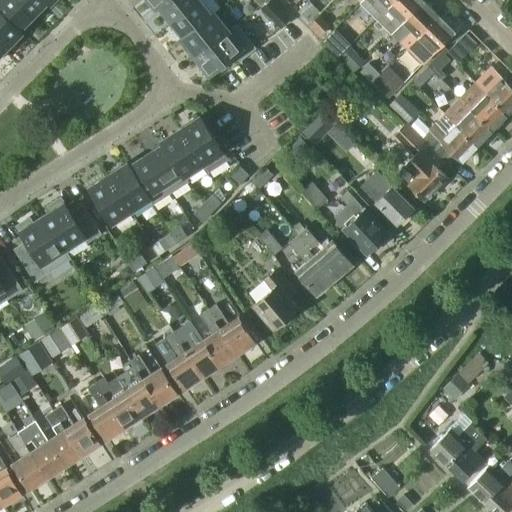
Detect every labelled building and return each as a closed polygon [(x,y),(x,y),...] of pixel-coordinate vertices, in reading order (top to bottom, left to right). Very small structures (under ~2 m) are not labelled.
[(33,15),(16,0),(0,0),(0,13),(20,33),(21,33),(18,30),(33,15)] [(16,0),(33,15),(47,1),(50,3),(47,0),(16,0)] [(170,21),(196,0),(162,0),(154,7),(157,5),(170,21)] [(181,40),(214,14),(214,13),(211,15),(198,0),(196,0),(170,21),(183,38),(180,40),(181,40)] [(289,18),(270,0),(269,0),(262,8),(280,27),(289,18)] [(375,18),(392,0),(362,0),(360,3),(375,18)] [(391,33),(423,1),(422,0),(392,0),(375,18),(391,33)] [(308,24),(320,12),(309,1),(297,13),(308,24)] [(405,48),(438,15),(423,1),(391,33),(405,48)] [(20,33),(0,13),(0,43),(5,49),(20,33)] [(194,57),(228,30),(214,14),(181,40),(194,57)] [(421,64),(453,31),(438,15),(405,48),(421,64)] [(329,27),(319,16),(308,26),(319,37),(329,27)] [(255,48),(235,24),(228,30),(194,57),(209,75),(234,54),(240,60),(255,48)] [(342,38),(330,49),(339,58),(350,46),(342,38)] [(363,61),(350,48),(341,57),(354,70),(363,61)] [(440,70),(450,60),(442,51),(428,66),(434,72),(442,80),(446,76),(440,70)] [(379,75),(368,64),(360,72),(372,83),(379,75)] [(419,88),(434,72),(428,66),(412,82),(419,88)] [(511,109),(511,88),(490,67),(474,82),(507,115),(511,109)] [(393,92),(393,88),(385,80),(377,88),(387,98),(393,92)] [(507,115),(474,82),(460,98),(492,130),(507,115)] [(417,111),(399,93),(388,104),(406,122),(417,111)] [(492,130),(460,98),(444,113),(477,145),(492,130)] [(477,145),(444,113),(428,129),(432,133),(424,141),(444,162),(453,153),(461,161),(477,145)] [(226,159),(199,116),(180,128),(203,164),(207,171),(226,159)] [(444,162),(424,141),(405,123),(398,130),(419,150),(404,165),(416,177),(408,185),(424,200),(446,177),(438,168),(444,162)] [(203,164),(180,128),(162,140),(185,176),(203,164)] [(163,143),(145,155),(165,185),(170,193),(188,181),(185,176),(162,140),(161,140),(163,143)] [(126,163),(125,163),(148,199),(152,204),(170,193),(165,185),(145,155),(128,166),(126,163)] [(371,165),(362,156),(354,164),(363,172),(371,165)] [(148,199),(125,163),(107,175),(130,211),(148,199)] [(355,177),(342,163),(334,170),(348,184),(355,177)] [(237,184),(247,174),(239,167),(229,177),(237,184)] [(259,188),(272,175),(265,168),(252,181),(259,188)] [(413,207),(375,170),(367,179),(383,193),(374,202),(396,223),(398,222),(399,223),(407,216),(405,214),(413,207)] [(130,211),(107,175),(88,187),(111,223),(130,211)] [(326,199),(312,183),(301,192),(316,209),(326,199)] [(387,235),(365,211),(366,211),(347,191),(340,198),(347,205),(334,217),(337,220),(336,221),(335,222),(335,223),(336,225),(337,226),(338,227),(339,227),(340,227),(341,226),(342,226),(368,253),(387,235)] [(210,212),(219,202),(211,195),(202,204),(210,212)] [(99,233),(84,209),(72,216),(60,197),(47,205),(50,210),(41,216),(68,258),(69,258),(63,250),(84,237),(87,241),(99,233)] [(202,220),(210,212),(202,204),(194,213),(202,220)] [(225,227),(237,216),(229,207),(217,218),(225,227)] [(68,258),(41,216),(32,222),(28,217),(16,225),(28,244),(16,252),(34,280),(68,258)] [(352,263),(332,239),(322,247),(301,222),(292,229),(297,235),(334,279),(342,271),(344,273),(351,267),(350,265),(352,263)] [(185,236),(179,227),(170,233),(176,242),(185,236)] [(282,248),(266,229),(258,236),(273,255),(282,248)] [(176,242),(170,233),(158,240),(164,250),(176,242)] [(334,279),(297,235),(288,242),(305,262),(296,270),(316,294),(318,293),(319,294),(326,288),(325,286),(334,279)] [(191,244),(173,256),(179,266),(198,253),(191,244)] [(145,262),(139,253),(127,261),(133,270),(145,262)] [(178,267),(171,256),(155,267),(162,278),(178,267)] [(0,301),(20,289),(2,261),(0,262),(0,301)] [(164,282),(153,268),(137,279),(147,293),(164,282)] [(298,309),(287,296),(294,291),(275,269),(264,279),(272,288),(252,305),(273,329),(277,326),(281,326),(285,322),(286,319),(298,309)] [(140,293),(133,283),(120,291),(127,301),(140,293)] [(102,316),(123,303),(116,293),(95,306),(102,316)] [(32,295),(22,302),(30,315),(40,308),(32,295)] [(255,342),(238,317),(228,323),(216,304),(208,309),(238,355),(253,345),(252,343),(255,342)] [(85,327),(102,316),(95,306),(78,317),(85,327)] [(238,355),(208,309),(199,315),(212,334),(203,340),(220,367),(238,355)] [(55,314),(49,318),(55,327),(64,321),(60,315),(55,314)] [(88,334),(77,317),(60,328),(71,345),(88,334)] [(220,367),(203,340),(193,346),(181,326),(172,332),(203,378),(220,367)] [(71,345),(60,328),(40,341),(51,358),(71,345)] [(203,378),(172,332),(165,337),(177,356),(168,363),(184,388),(186,386),(187,388),(203,378)] [(50,362),(38,343),(18,356),(30,375),(50,362)] [(177,393),(161,367),(151,374),(138,354),(130,360),(160,406),(176,396),(175,394),(177,393)] [(17,358),(11,362),(19,376),(25,372),(17,358)] [(160,406),(130,360),(122,365),(126,372),(117,378),(125,391),(142,417),(160,406)] [(27,372),(11,382),(18,393),(34,383),(27,372)] [(455,374),(442,388),(453,398),(466,384),(455,374)] [(142,417),(125,391),(117,378),(108,383),(104,377),(95,382),(125,428),(142,417)] [(125,428),(95,382),(87,387),(100,407),(90,413),(106,438),(108,437),(109,439),(125,428)] [(9,384),(0,389),(0,397),(3,403),(16,395),(9,384)] [(511,392),(509,390),(502,398),(511,406),(511,392)] [(99,443),(83,418),(73,424),(60,405),(52,410),(82,456),(98,446),(97,444),(99,443)] [(82,456),(52,410),(44,415),(56,435),(47,441),(65,468),(82,456)] [(26,427),(17,432),(47,479),(65,468),(47,441),(35,421),(26,427)] [(445,465),(478,431),(469,423),(457,436),(449,428),(429,449),(445,465)] [(482,460),(474,452),(486,439),(478,431),(445,465),(462,481),(482,460)] [(47,479),(17,432),(9,437),(22,457),(12,463),(28,489),(30,488),(31,489),(47,479)] [(488,466),(467,487),(484,502),(504,481),(511,473),(511,456),(508,461),(508,460),(495,473),(488,466)] [(0,459),(0,501),(3,506),(19,497),(18,495),(20,494),(0,459)] [(381,466),(369,477),(387,498),(399,487),(381,466)] [(505,511),(511,505),(511,488),(511,489),(511,488),(511,477),(506,483),(504,481),(484,502),(493,511),(505,511)] [(413,511),(420,506),(402,488),(390,500),(401,511),(413,511)] [(371,511),(365,501),(348,511),(371,511)]
